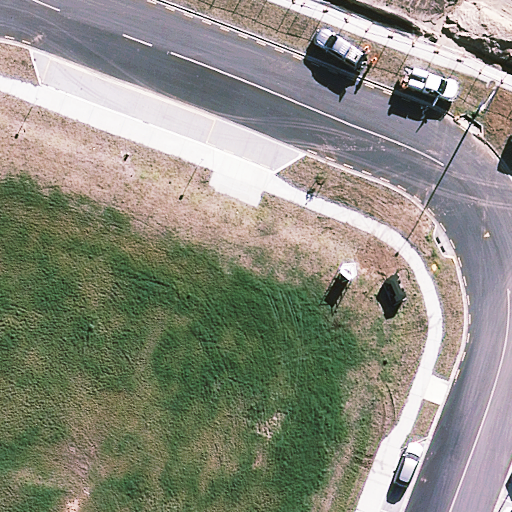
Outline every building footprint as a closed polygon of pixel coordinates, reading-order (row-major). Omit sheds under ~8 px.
[(135,137),(8,112),(0,152),(0,200),(118,224),(135,137)] [(118,224),(0,200),(0,259),(106,281),(118,224)] [(106,281),(0,259),(0,318),(95,338),(106,281)] [(95,338),(0,318),(0,382),(83,399),(95,338)] [(83,399),(0,382),(0,458),(68,472),(83,399)] [(60,511),(68,472),(0,458),(0,511),(60,511)]
